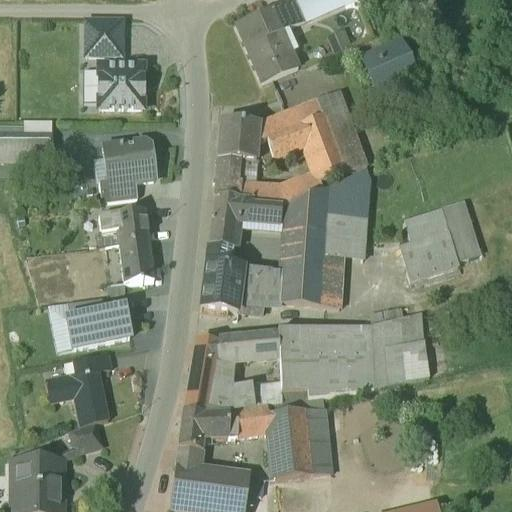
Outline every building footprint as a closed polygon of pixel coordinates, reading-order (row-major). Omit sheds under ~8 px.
[(355,0),(299,0),(294,2),(304,26),(356,2),(355,0)] [(294,2),(279,9),(290,32),(304,26),(294,2)] [(279,9),(235,29),(262,89),(296,74),(280,37),(290,32),(279,9)] [(120,26),(85,26),(85,62),(120,62),(120,26)] [(392,48),(361,62),(377,99),(415,83),(415,82),(409,69),(408,68),(402,71),(392,48)] [(141,72),(98,71),(98,114),(141,114),(141,72)] [(364,170),(337,97),(316,106),(322,121),(343,178),(364,170)] [(316,106),(257,129),(256,148),(265,144),(322,121),(316,106)] [(322,121),(265,144),(272,161),(273,164),(304,152),(315,181),(317,188),(318,187),(343,178),(322,121)] [(257,128),(221,125),(216,184),(237,185),(239,164),(254,165),(256,148),(257,129),(257,128)] [(50,126),(23,126),(23,132),(23,138),(50,138),(50,126)] [(0,137),(0,167),(50,168),(50,159),(52,159),(53,158),(53,148),(52,147),(50,147),(50,138),(23,138),(0,137)] [(265,144),(256,148),(254,165),(260,166),(272,161),(265,144)] [(114,151),(103,152),(105,163),(108,188),(108,191),(134,188),(152,185),(148,150),(144,147),(114,151)] [(113,149),(101,151),(103,163),(105,163),(103,152),(114,151),(113,149)] [(364,176),(326,196),(324,221),(345,222),(342,263),(362,265),(366,203),(369,189),(364,176)] [(279,195),(238,192),(237,204),(251,205),(250,211),(266,211),(281,211),(281,212),(322,197),(318,187),(317,188),(315,181),(279,195)] [(237,185),(216,184),(215,203),(237,204),(238,192),(239,185),(237,185)] [(134,188),(108,191),(108,188),(98,189),(100,208),(136,204),(134,188)] [(322,197),(281,212),(281,211),(266,211),(265,230),(279,231),(280,230),(285,230),(282,277),(280,310),(318,313),(324,221),(326,196),(322,197)] [(237,204),(215,203),(206,267),(223,269),(225,251),(236,252),(241,228),(265,230),(266,211),(250,211),(251,205),(237,204)] [(409,248),(399,251),(408,288),(456,273),(455,268),(478,261),(461,206),(439,213),(439,215),(446,236),(409,248)] [(143,215),(97,221),(100,239),(116,237),(118,250),(147,246),(143,215)] [(439,215),(403,226),(409,248),(446,236),(439,215)] [(345,222),(324,221),(318,313),(338,314),(342,263),(345,222)] [(100,239),(95,240),(97,252),(118,250),(116,237),(100,239)] [(147,246),(118,250),(121,273),(103,275),(92,276),(94,293),(152,286),(147,246)] [(118,250),(97,252),(98,256),(101,256),(103,275),(121,273),(118,250)] [(223,269),(206,267),(200,312),(236,316),(242,272),(223,269)] [(282,277),(242,272),(236,316),(261,319),(262,309),(276,309),(276,310),(280,310),(282,277)] [(100,304),(66,308),(70,325),(103,318),(100,304)] [(70,325),(66,326),(72,355),(128,343),(122,314),(103,318),(70,325)] [(419,318),(368,332),(373,394),(428,382),(419,318)] [(368,332),(323,333),(325,396),(306,397),(307,406),(321,403),(373,394),(368,332)] [(323,333),(276,335),(277,341),(277,360),(279,387),(279,398),(306,397),(325,396),(323,333)] [(277,341),(249,343),(251,362),(277,360),(277,341)] [(216,348),(195,346),(187,388),(210,391),(210,390),(213,374),(219,373),(220,365),(251,362),(249,343),(216,346),(216,348)] [(106,359),(82,364),(85,379),(97,377),(109,374),(106,359)] [(82,364),(72,367),(75,381),(85,379),(82,364)] [(75,381),(45,388),(50,414),(73,409),(78,434),(94,429),(107,425),(97,377),(85,379),(75,381)] [(279,387),(266,388),(251,389),(260,400),(274,398),(279,398),(279,387)] [(210,391),(187,388),(182,416),(205,418),(210,391)] [(251,389),(230,391),(230,392),(210,390),(210,391),(205,418),(228,418),(227,417),(262,412),(260,400),(251,389)] [(306,397),(279,398),(274,398),(276,410),(301,407),(307,406),(306,397)] [(274,398),(260,400),(262,412),(266,411),(266,412),(276,410),(274,398)] [(307,406),(301,407),(302,416),(309,481),(329,479),(321,403),(307,406)] [(276,410),(266,412),(266,419),(302,416),(301,407),(276,410)] [(262,412),(227,417),(228,418),(226,443),(267,438),(266,419),(266,412),(266,411),(262,412)] [(182,416),(181,416),(177,453),(199,456),(201,443),(226,443),(228,418),(205,418),(182,416)] [(302,416),(266,419),(267,438),(272,484),(309,481),(302,416)] [(78,434),(66,437),(73,460),(101,452),(94,429),(78,434)] [(199,456),(177,453),(174,469),(197,472),(199,456)] [(60,467),(10,468),(11,492),(14,492),(14,511),(61,511),(61,507),(63,506),(63,490),(61,490),(60,467)] [(197,472),(174,469),(168,511),(244,511),(246,499),(248,479),(197,472)] [(257,480),(248,479),(246,499),(260,501),(262,487),(262,486),(257,485),(257,480)]
